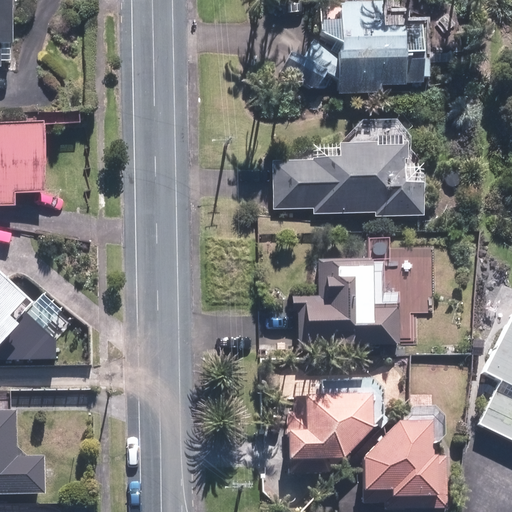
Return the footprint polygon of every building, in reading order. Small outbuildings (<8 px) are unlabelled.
[(319,88),(328,73),(341,81),(341,93),(381,93),(381,86),(405,85),(404,29),(384,29),(384,1),(341,2),(341,57),(316,43),(307,60),(294,52),(283,71),(312,88),(319,88)] [(0,196),(38,196),(37,128),(0,128),(0,196)] [(271,164),(271,211),(311,211),(311,215),(371,215),(371,218),(418,218),(417,150),(334,151),(334,163),(271,164)] [(295,310),(295,352),(393,350),(392,296),(375,296),(375,267),(365,267),(365,265),(313,266),(313,299),(289,299),(289,311),(295,310)] [(0,275),(0,342),(20,322),(16,319),(30,304),(0,275)] [(511,321),(507,319),(478,376),(496,385),(475,426),(511,444),(511,321)] [(282,421),(283,464),(335,462),(362,435),(361,399),(291,401),(291,421),(282,421)] [(8,417),(0,417),(0,496),(37,496),(36,464),(9,464),(8,417)] [(359,461),(360,506),(443,505),(442,458),(425,459),(424,428),(388,428),(359,461)]
